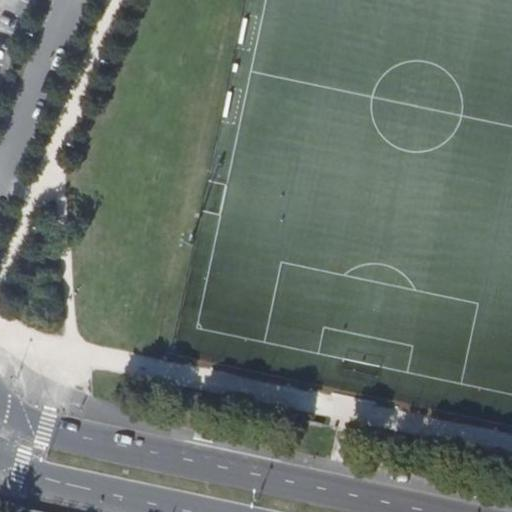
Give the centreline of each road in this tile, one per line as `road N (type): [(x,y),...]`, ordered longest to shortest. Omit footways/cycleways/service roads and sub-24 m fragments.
road 1 (secondary): [(430,511),(45,429),(0,406)]
road 2 (secondary): [(0,462),(185,511)]
